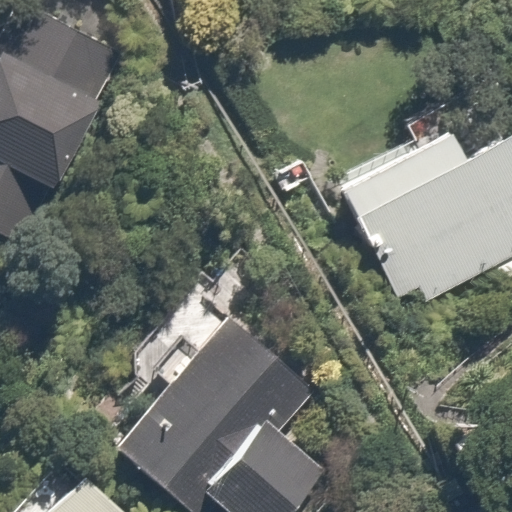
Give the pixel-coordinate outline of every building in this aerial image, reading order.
[(123,50),(9,0),(0,0),(0,241),(32,256),(123,50)] [(511,177),(458,84),(297,177),(375,312),(511,232),(511,177)] [(270,353),(177,282),(61,435),(141,495),(168,459),(237,511),(244,511),(295,446),(234,400),(270,353)] [(12,499),(0,485),(0,511),(117,511),(117,508),(48,457),(12,499)] [(325,511),(308,499),(298,511),(325,511)]
